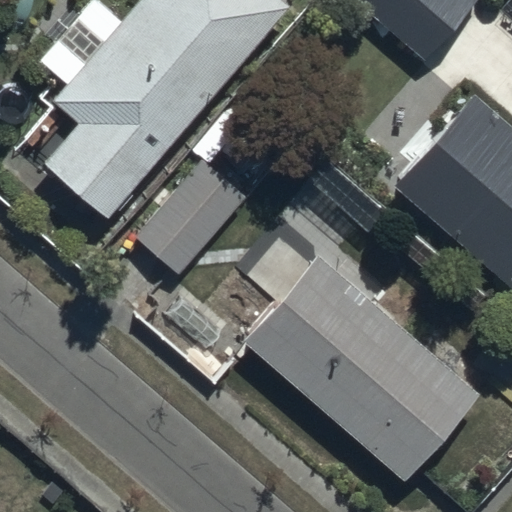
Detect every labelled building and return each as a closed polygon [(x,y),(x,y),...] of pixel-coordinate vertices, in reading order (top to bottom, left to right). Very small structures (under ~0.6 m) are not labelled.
[(287,0),(132,0),(120,15),(102,0),(82,0),(37,53),(66,78),(51,95),(77,116),(38,161),(103,216),(287,0)] [(470,0),(359,0),(423,55),(470,0)] [(511,283),(511,123),(475,91),(438,134),(417,116),(375,164),(511,283)] [(243,195),(197,155),(130,231),(176,271),(243,195)] [(475,389),(313,251),(241,336),(403,474),(475,389)]
